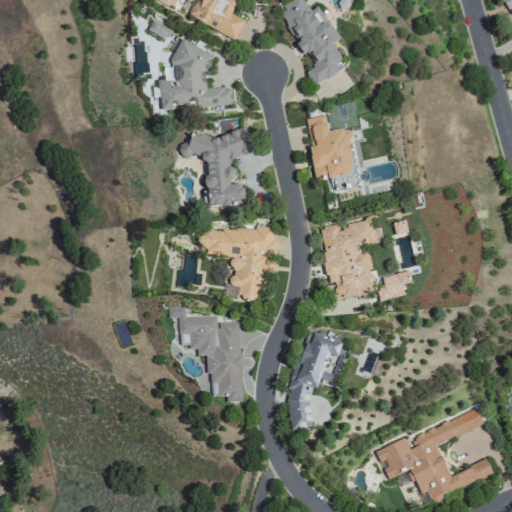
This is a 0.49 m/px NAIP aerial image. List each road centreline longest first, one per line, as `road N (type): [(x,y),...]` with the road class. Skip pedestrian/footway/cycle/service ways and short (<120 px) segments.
road 1 (residential): [(511,500),(486,511),(318,506),(285,467),(270,429),(267,388),(302,257),(266,74)]
road 2 (residential): [(471,0),(511,142)]
